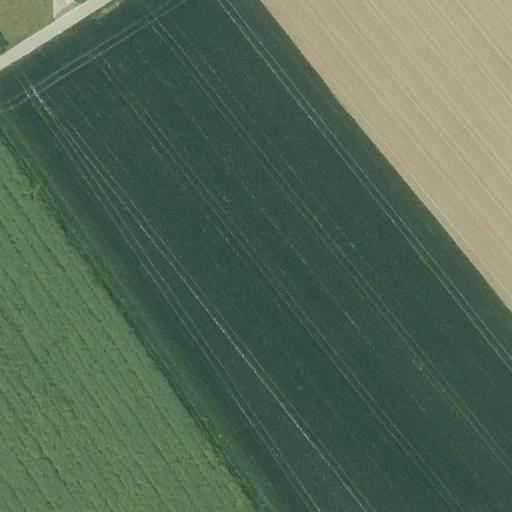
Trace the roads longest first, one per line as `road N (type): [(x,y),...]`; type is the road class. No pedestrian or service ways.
road 1 (track): [(0,116),(272,511)]
road 2 (track): [(0,62),(103,0)]
